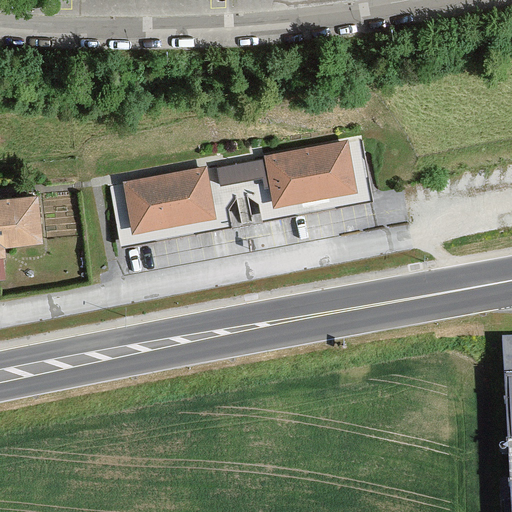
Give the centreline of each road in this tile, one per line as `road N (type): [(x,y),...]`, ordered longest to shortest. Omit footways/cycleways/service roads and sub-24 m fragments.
road 1 (primary): [(0,379),(511,280)]
road 2 (residential): [(441,0),(216,28),(0,24)]
